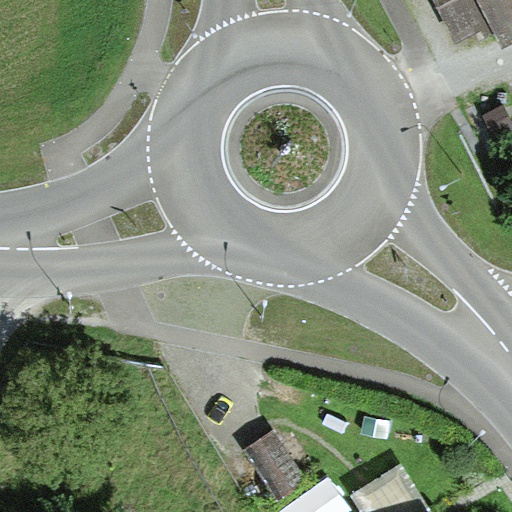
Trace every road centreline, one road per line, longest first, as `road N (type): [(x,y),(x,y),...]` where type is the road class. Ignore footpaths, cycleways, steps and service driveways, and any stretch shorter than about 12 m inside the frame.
road 1 (secondary): [(349,225),(382,160),(375,112),(336,66),(277,51)]
road 2 (tertiary): [(194,199),(95,236),(0,246)]
road 3 (secondary): [(277,51),(225,68),(190,110),(182,155),(194,199)]
road 4 (secondary): [(349,225),(497,344)]
road 5 (secondary): [(194,199),(229,236),(253,246),(304,248),(349,225)]
